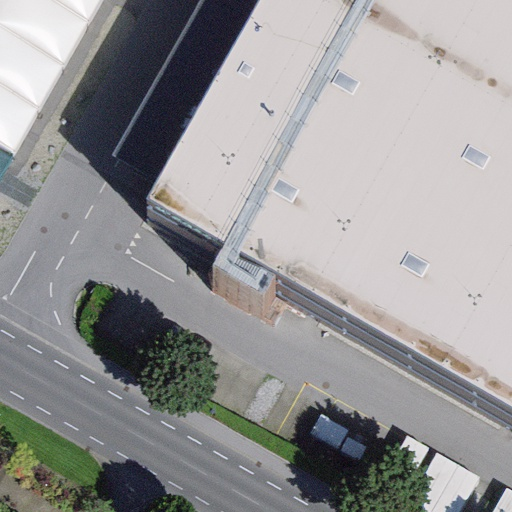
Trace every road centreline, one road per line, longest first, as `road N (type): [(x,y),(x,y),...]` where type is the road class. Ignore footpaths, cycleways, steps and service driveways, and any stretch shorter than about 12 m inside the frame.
road 1 (residential): [(191,0),(0,347)]
road 2 (secondary): [(286,511),(0,352)]
